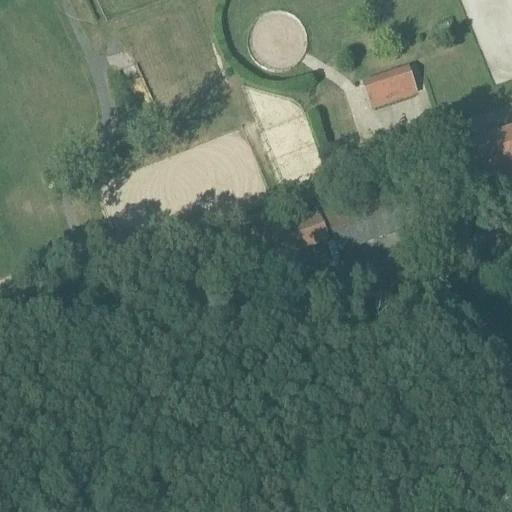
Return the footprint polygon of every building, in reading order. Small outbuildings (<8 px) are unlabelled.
[(371,111),(417,96),(406,66),(361,83),(371,111)] [(489,228),(511,221),(511,131),(440,154),(459,211),(482,206),(489,228)] [(407,183),(322,214),(339,258),(422,224),(407,183)] [(316,217),(241,249),(253,273),(263,270),(263,268),(326,241),(320,226),(321,226),(316,217)] [(466,284),(482,277),(470,248),(431,264),(440,285),(462,276),(466,284)] [(440,307),(424,265),(353,293),(369,334),(440,307)]
